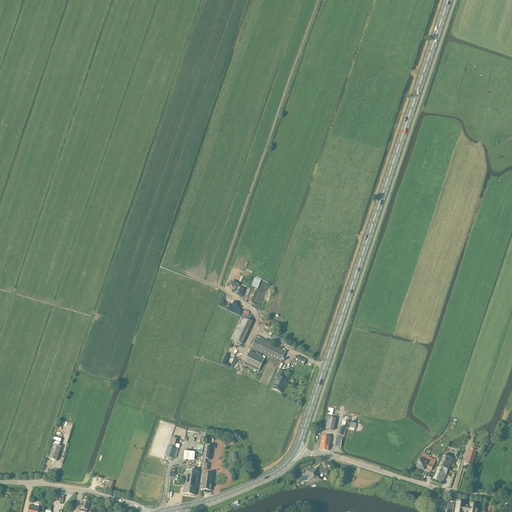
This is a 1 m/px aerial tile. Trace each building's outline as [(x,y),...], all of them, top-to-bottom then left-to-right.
[(241,344),(252,322),(241,317),(230,339),(241,344)] [(280,362),(285,352),(255,338),(250,348),(280,362)] [(264,359),(249,352),(243,365),(258,372),(264,359)] [(303,366),(305,360),(296,356),(293,361),(303,366)] [(280,393),(286,380),(281,378),(284,372),(279,370),(275,378),(277,378),(272,389),(280,393)] [(333,431),(335,419),(327,417),(325,429),(333,431)] [(321,436),(321,437),(319,449),(328,451),(330,438),(321,436)] [(56,461),(61,447),(53,445),(48,459),(56,461)] [(209,460),(211,445),(205,445),(203,460),(209,460)] [(173,459),(176,449),(168,446),(164,456),(173,459)] [(439,467),(448,470),(453,459),(444,455),(439,467)] [(428,460),(421,456),(417,467),(424,470),(425,469),(431,471),(433,467),(426,464),(428,460)] [(443,483),(448,470),(439,467),(434,480),(443,483)] [(306,473),(298,475),(299,482),(307,481),(320,478),(319,475),(323,474),(323,475),(328,474),(327,469),(318,471),(318,468),(305,471),(306,473)] [(186,471),(183,488),(183,494),(195,496),(198,472),(186,471)] [(210,490),(212,475),(203,473),(200,489),(210,490)] [(87,511),(89,503),(83,501),(80,509),(80,511),(81,511),(86,511),(87,511)] [(466,504),(457,502),(455,511),(477,511),(478,506),(470,504),(470,506),(465,505),(466,504)]
